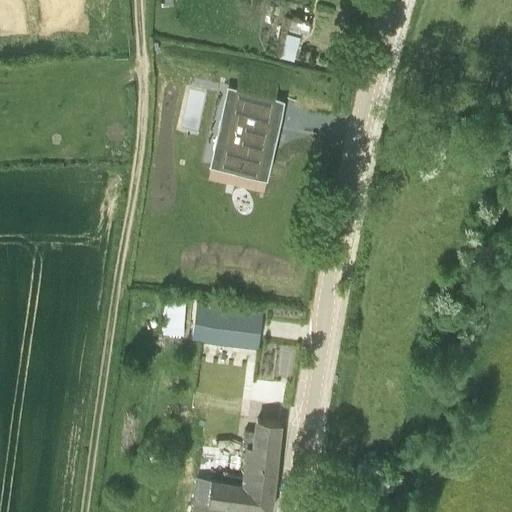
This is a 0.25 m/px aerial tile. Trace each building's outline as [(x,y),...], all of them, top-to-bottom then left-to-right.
[(299,33),(285,30),(279,56),(293,59),(299,33)] [(228,86),(211,166),(267,178),(284,99),(228,86)] [(194,300),(190,337),(201,338),(256,344),(260,307),(194,300)] [(167,304),(166,331),(186,331),(186,304),(167,304)] [(244,476),(274,479),(281,421),(258,417),(256,431),(245,429),(243,445),(248,445),(244,476)] [(234,481),(235,475),(222,474),(221,480),(209,479),(207,504),(192,502),(190,511),(225,511),(226,506),(235,507),(236,498),(240,498),(241,487),(237,487),(238,482),(234,481)] [(244,476),(235,475),(234,481),(238,482),(237,487),(241,487),(240,498),(236,498),(235,507),(271,511),(274,479),(244,476)] [(192,502),(207,504),(209,479),(194,478),(192,502)]
